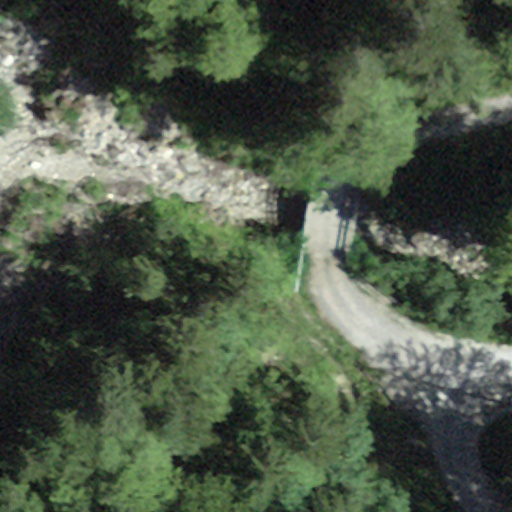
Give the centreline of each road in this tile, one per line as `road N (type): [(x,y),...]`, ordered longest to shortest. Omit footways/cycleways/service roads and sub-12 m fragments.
road 1 (track): [(466,380),(379,317),(317,250),(333,157),(511,101)]
road 2 (track): [(511,363),(466,380),(455,407),(468,484),(482,511)]
